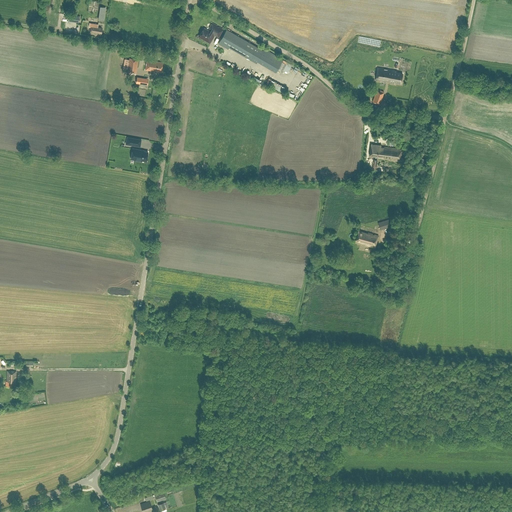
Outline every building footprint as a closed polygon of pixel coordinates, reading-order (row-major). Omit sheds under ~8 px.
[(218,37),(222,29),(212,23),(209,28),(211,29),(210,31),(204,28),(201,32),(200,32),(198,36),(202,38),(203,38),(205,39),(205,40),(210,42),(214,34),(218,37)] [(91,25),(90,34),(101,35),(102,28),(97,27),(98,26),(91,25)] [(226,29),(218,43),(228,49),(229,47),(256,63),(257,60),(276,71),(282,59),(264,49),(263,50),(245,40),(226,29)] [(130,58),(127,73),(135,74),(138,59),(130,58)] [(161,72),(162,62),(146,59),(145,69),(154,71),(161,72)] [(402,73),(396,72),(397,71),(377,67),(375,79),(386,82),(387,79),(390,79),(389,82),(394,83),(394,82),(400,83),(402,73)] [(301,97),(306,91),(302,88),(298,94),(301,97)] [(374,99),(373,102),(379,104),(384,91),(379,90),(378,92),(376,91),(373,98),(374,99)] [(127,137),(126,144),(140,146),(141,139),(127,137)] [(396,148),(384,146),(384,147),(380,147),(380,145),(371,144),(369,155),(375,156),(375,157),(388,159),(388,160),(394,161),(395,160),(402,161),(403,157),(401,157),(401,153),(404,153),(404,150),(401,150),(401,149),(396,149),(396,148)] [(148,152),(140,150),(141,150),(133,148),(131,159),(134,159),(134,160),(141,161),(142,160),(146,160),(148,152)] [(424,166),(426,160),(417,158),(415,165),(424,166)] [(380,230),(391,226),(388,219),(378,222),(380,230)] [(365,244),(375,247),(378,235),(367,232),(367,233),(357,230),(354,240),(365,243),(365,244)] [(6,381),(6,386),(15,386),(16,371),(7,371),(7,381),(6,381)] [(155,495),(157,501),(165,498),(163,492),(155,495)] [(150,501),(140,504),(142,511),(144,511),(147,511),(147,510),(152,509),(150,501)] [(157,504),(160,510),(166,508),(165,505),(167,504),(166,501),(157,504)]
